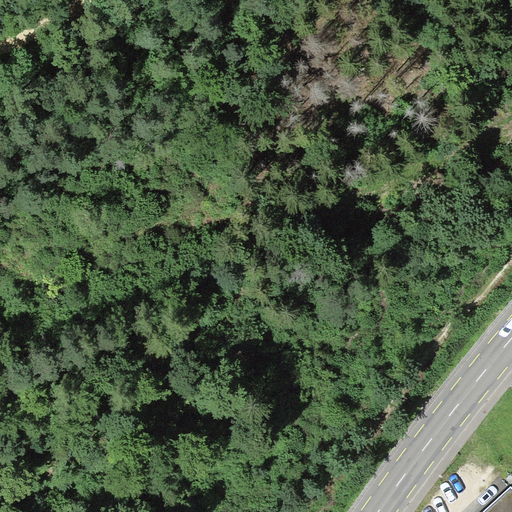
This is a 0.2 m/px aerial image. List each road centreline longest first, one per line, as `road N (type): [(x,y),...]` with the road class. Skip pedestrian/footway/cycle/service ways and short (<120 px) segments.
road 1 (track): [(191,273),(314,209),(511,124)]
road 2 (tertiary): [(376,511),(511,338)]
road 3 (track): [(0,334),(48,338),(191,273)]
